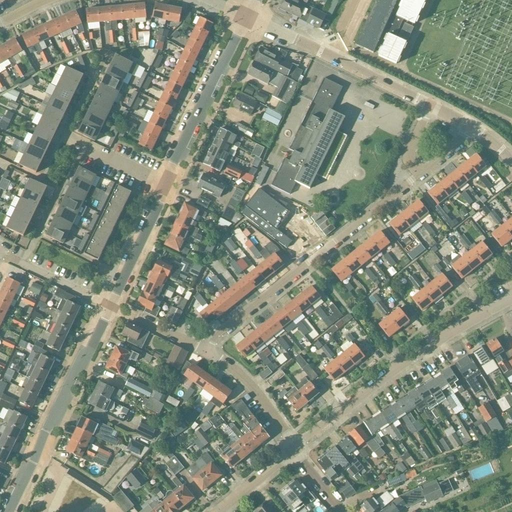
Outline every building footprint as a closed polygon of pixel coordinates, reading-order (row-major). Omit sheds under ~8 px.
[(282,0),(278,9),(299,19),(299,18),(307,22),(306,24),(323,32),(330,18),(321,13),(321,14),(305,6),(307,0),(282,0)] [(327,0),(321,13),(330,18),(339,0),(327,0)] [(425,0),(376,0),(355,46),(373,54),(374,51),(380,54),(378,56),(396,64),(406,43),(395,38),(403,20),(414,24),(425,0)] [(144,5),(132,6),(134,20),(146,19),(144,5)] [(152,18),(165,21),(168,8),(154,5),(152,18)] [(132,6),(121,7),(122,21),(134,20),(132,6)] [(111,22),(111,31),(115,31),(117,30),(116,22),(122,21),(121,7),(109,8),(110,22),(111,22)] [(109,8),(97,9),(99,23),(110,22),(109,8)] [(178,24),(181,11),(168,8),(165,21),(178,24)] [(85,10),(87,25),(99,23),(97,9),(85,10)] [(75,12),(64,17),(70,29),(76,27),(79,33),(83,31),(81,24),(75,12)] [(64,17),(54,21),(60,34),(70,29),(64,17)] [(213,25),(200,19),(195,29),(208,36),(213,25)] [(54,21),(43,26),(49,39),(60,34),(54,21)] [(398,37),(407,41),(414,28),(405,24),(398,37)] [(43,26),(33,31),(38,44),(41,51),(46,48),(43,42),(49,39),(43,26)] [(195,29),(190,40),(202,46),(208,36),(195,29)] [(33,31),(22,36),(27,49),(34,46),(36,45),(38,44),(33,31)] [(172,36),(175,39),(180,35),(179,34),(177,31),(172,36)] [(139,36),(139,35),(133,35),(133,42),(138,41),(139,47),(148,46),(149,35),(139,36)] [(15,39),(4,45),(11,58),(22,52),(15,39)] [(202,46),(190,40),(184,50),(197,57),(202,46)] [(4,45),(0,47),(0,61),(1,63),(11,58),(4,45)] [(291,65),(290,67),(280,62),(282,59),(261,48),(255,60),(287,77),(297,82),(303,71),(297,69),(298,66),(293,64),(292,65),(291,65)] [(197,57),(184,50),(179,61),(192,67),(197,57)] [(132,64),(115,56),(110,65),(127,74),(132,64)] [(86,71),(81,57),(77,58),(80,66),(79,66),(81,72),(86,71)] [(192,67),(179,61),(174,72),(187,78),(192,67)] [(294,89),(297,83),(254,62),(247,75),(268,85),(268,84),(276,88),(272,97),(285,104),(292,89),(294,89)] [(16,66),(14,67),(17,72),(22,69),(19,64),(16,66)] [(110,65),(106,75),(123,84),(127,74),(110,65)] [(27,73),(25,74),(23,75),(25,79),(36,73),(33,68),(27,72),(27,73)] [(66,68),(61,78),(78,86),(83,76),(66,68)] [(187,78),(174,72),(169,82),(182,88),(187,78)] [(118,93),(123,84),(106,75),(101,85),(118,93)] [(61,78),(57,88),(73,96),(78,86),(61,78)] [(271,186),(289,195),(295,183),(309,190),(316,176),(322,178),(343,135),(338,133),(345,119),(331,112),(343,88),(324,79),(289,150),(294,153),(289,162),(284,159),(271,186)] [(169,82),(164,93),(177,99),(182,88),(169,82)] [(96,95),(113,103),(118,93),(101,85),(96,95)] [(52,97),(69,106),(73,96),(57,88),(52,97)] [(13,90),(2,97),(5,98),(11,101),(15,103),(19,93),(13,90)] [(177,99),(164,93),(159,103),(171,109),(177,99)] [(91,105),(109,113),(113,103),(96,95),(91,105)] [(231,106),(251,116),(254,109),(259,111),(261,106),(256,104),(237,95),(231,106)] [(52,97),(47,107),(64,115),(69,106),(52,97)] [(11,101),(8,107),(15,111),(16,108),(18,105),(15,103),(11,101)] [(171,109),(159,103),(154,114),(166,120),(171,109)] [(281,113),(285,105),(279,103),(276,111),(281,113)] [(87,114),(104,122),(109,113),(91,105),(87,114)] [(42,117),(59,125),(64,115),(47,107),(42,117)] [(267,110),(264,115),(275,121),(274,124),(278,126),(282,117),(267,110)] [(82,124),(99,132),(104,122),(87,114),(82,124)] [(148,124),(161,130),(166,120),(154,114),(148,124)] [(42,117),(38,126),(55,135),(59,125),(42,117)] [(0,123),(0,126),(6,130),(9,124),(1,121),(0,123)] [(128,121),(125,126),(135,130),(137,126),(128,121)] [(234,129),(251,138),(254,132),(238,122),(234,129)] [(77,134),(94,142),(99,132),(82,124),(77,134)] [(148,124),(143,135),(156,141),(161,130),(148,124)] [(28,133),(28,134),(50,144),(55,135),(38,126),(33,136),(28,133)] [(220,130),(216,139),(232,147),(232,146),(237,148),(238,149),(240,144),(235,141),(236,138),(220,130)] [(28,134),(23,143),(45,154),(50,144),(28,134)] [(138,146),(151,152),(156,141),(143,135),(138,146)] [(216,139),(212,147),(233,157),(236,152),(237,148),(232,146),(232,147),(216,139)] [(23,143),(19,153),(24,155),(24,156),(41,164),(45,154),(23,143)] [(212,147),(208,156),(224,164),(224,163),(228,165),(230,165),(233,157),(212,147)] [(476,155),(466,163),(475,175),(485,167),(486,166),(476,155)] [(24,156),(19,166),(36,174),(41,164),(24,156)] [(208,156),(204,164),(220,172),(224,164),(208,156)] [(258,169),(262,160),(255,157),(251,165),(258,169)] [(466,163),(456,171),(466,182),(475,175),(466,163)] [(227,165),(224,174),(238,181),(239,178),(242,172),(243,170),(230,165),(228,165),(227,165)] [(254,184),(260,187),(269,169),(263,166),(254,184)] [(79,168),(74,178),(91,186),(96,176),(79,168)] [(248,175),(253,177),(257,170),(252,168),(248,175)] [(456,171),(447,178),(456,190),(466,182),(456,171)] [(200,181),(197,187),(219,198),(225,186),(203,175),(201,175),(199,180),(200,181)] [(480,179),(484,185),(488,182),(483,176),(480,179)] [(74,178),(69,187),(86,196),(91,186),(74,178)] [(447,178),(437,186),(447,197),(456,190),(447,178)] [(47,188),(30,180),(25,190),(42,198),(47,188)] [(109,185),(105,193),(109,195),(112,187),(114,185),(114,183),(111,182),(109,185)] [(116,186),(105,209),(120,216),(131,193),(116,186)] [(437,186),(428,193),(437,205),(447,197),(437,186)] [(69,187),(64,197),(81,205),(86,196),(69,187)] [(233,193),(231,198),(241,202),(246,192),(239,189),(236,188),(233,193)] [(259,189),(240,213),(286,249),(292,242),(277,230),(290,213),(284,209),(288,205),(279,200),(277,203),(272,199),(274,196),(269,193),(268,196),(259,189)] [(42,198),(25,190),(20,199),(37,207),(42,198)] [(201,195),(211,199),(213,195),(203,191),(201,195)] [(460,195),(464,200),(469,197),(464,192),(460,195)] [(200,196),(196,203),(207,209),(211,201),(200,196)] [(64,197),(60,207),(77,215),(81,217),(86,207),(81,205),(64,197)] [(473,202),(469,197),(464,200),(469,206),(473,202)] [(20,199),(16,209),(33,217),(37,207),(20,199)] [(418,201),(408,209),(418,221),(427,213),(418,201)] [(179,214),(194,221),(197,213),(199,214),(198,216),(204,219),(206,214),(184,204),(179,214)] [(60,207),(55,217),(72,225),(77,215),(60,207)] [(227,219),(231,222),(236,212),(226,207),(221,217),(227,219)] [(441,210),(445,215),(446,215),(450,212),(445,207),(442,209),(441,210)] [(33,217),(16,209),(11,219),(28,227),(33,217)] [(120,216),(105,209),(94,231),(109,238),(120,216)] [(399,216),(408,228),(418,221),(408,209),(399,216)] [(242,217),(236,212),(231,222),(236,224),(242,217)] [(493,212),(489,215),(493,220),(497,217),(493,212)] [(193,228),(192,230),(190,229),(194,221),(179,214),(174,224),(196,235),(196,234),(198,230),(193,228)] [(389,224),(399,236),(408,228),(399,216),(389,224)] [(55,217),(50,226),(67,235),(72,225),(55,217)] [(497,217),(493,220),(497,225),(497,226),(501,223),(501,222),(497,217)] [(220,218),(217,224),(223,227),(225,223),(226,221),(220,218)] [(6,229),(23,237),(28,227),(11,219),(6,229)] [(511,220),(511,219),(501,227),(511,240),(511,239),(511,220)] [(422,225),(426,231),(430,228),(426,222),(422,225)] [(196,235),(174,224),(170,234),(184,241),(187,234),(189,235),(188,237),(194,239),(199,242),(202,237),(196,234),(196,235)] [(50,226),(45,236),(62,244),(67,235),(50,226)] [(501,227),(491,235),(502,248),(511,240),(501,227)] [(436,235),(430,228),(426,231),(432,239),(436,235)] [(83,254),(98,261),(109,238),(94,231),(83,254)] [(380,232),(370,240),(379,252),(389,244),(380,232)] [(170,234),(165,245),(187,255),(189,251),(183,248),(182,250),(180,249),(184,241),(170,234)] [(463,235),(458,238),(463,244),(467,241),(463,235)] [(403,241),(400,238),(398,240),(404,249),(411,243),(407,238),(403,241)] [(78,249),(82,241),(77,239),(73,246),(78,249)] [(232,252),(237,248),(229,239),(224,243),(232,252)] [(379,252),(370,240),(360,247),(370,259),(379,252)] [(467,241),(463,244),(467,250),(470,248),(472,247),(472,246),(467,241)] [(270,242),(264,247),(271,256),(265,261),(274,273),(284,266),(276,256),(281,252),(277,247),(270,242)] [(492,255),(482,242),(476,247),(474,245),(472,247),(470,248),(471,250),(482,263),(492,255)] [(249,249),(253,255),(257,251),(253,246),(249,249)] [(360,247),(351,255),(360,267),(370,259),(360,247)] [(466,254),(461,258),(471,271),(477,267),(482,263),(471,250),(466,254)] [(261,256),(257,251),(253,255),(257,260),(261,256)] [(191,253),(188,259),(195,262),(198,256),(191,253)] [(383,256),(387,262),(391,259),(387,253),(383,256)] [(351,255),(341,262),(351,274),(360,267),(351,255)] [(452,262),(447,256),(442,260),(447,266),(452,262)] [(183,258),(181,264),(185,265),(182,272),(188,274),(194,277),(197,278),(197,279),(202,267),(193,263),(183,258)] [(461,258),(451,267),(461,280),(471,271),(461,258)] [(395,264),(391,259),(387,262),(391,267),(395,264)] [(157,260),(152,271),(167,278),(175,282),(183,266),(174,262),(171,267),(157,260)] [(229,265),(234,270),(238,266),(234,261),(229,265)] [(255,269),(265,281),(274,273),(265,261),(255,269)] [(331,270),(341,282),(351,274),(341,262),(331,270)] [(437,264),(432,268),(437,273),(442,270),(437,264)] [(243,272),(238,266),(234,270),(238,276),(243,272)] [(265,281),(255,269),(246,276),(256,288),(265,281)] [(364,272),(368,277),(372,274),(368,269),(364,272)] [(152,271),(147,282),(173,294),(175,290),(170,288),(166,286),(165,288),(163,287),(164,285),(167,278),(152,271)] [(376,279),(372,274),(368,277),(372,282),(376,279)] [(442,274),(432,282),(442,295),(452,287),(442,274)] [(409,278),(413,284),(417,280),(413,275),(409,278)] [(210,280),(215,285),(219,281),(215,276),(210,280)] [(256,288),(246,276),(237,284),(246,296),(256,288)] [(7,279),(2,290),(15,296),(15,295),(20,285),(7,279)] [(421,285),(417,280),(413,284),(417,289),(421,285)] [(224,287),(219,281),(215,285),(219,291),(224,287)] [(32,282),(28,290),(38,295),(42,286),(32,282)] [(147,282),(142,293),(156,300),(159,294),(170,300),(171,298),(173,294),(147,282)] [(442,295),(432,282),(422,290),(432,303),(442,295)] [(246,296),(237,284),(227,291),(237,303),(246,296)] [(345,287),(349,292),(353,289),(349,284),(345,287)] [(311,287),(301,294),(310,306),(320,298),(311,287)] [(2,290),(0,293),(0,301),(10,306),(13,299),(17,301),(19,298),(19,297),(15,295),(15,296),(2,290)] [(412,299),(422,311),(432,303),(422,290),(412,299)] [(237,303),(227,291),(218,299),(228,311),(237,303)] [(62,299),(56,311),(73,319),(79,308),(73,305),(76,298),(71,295),(65,293),(62,299)] [(142,293),(136,304),(146,308),(144,312),(150,315),(155,318),(159,309),(153,307),(156,300),(142,293)] [(194,297),(198,302),(202,298),(198,293),(194,297)] [(292,302),(301,314),(310,306),(301,294),(292,302)] [(375,294),(372,296),(376,301),(378,303),(380,301),(381,301),(375,294)] [(206,303),(202,298),(198,302),(202,306),(206,303)] [(184,309),(187,301),(182,299),(178,306),(184,309)] [(218,299),(209,306),(218,318),(228,311),(218,299)] [(0,301),(0,314),(5,317),(10,306),(0,301)] [(389,312),(380,301),(378,303),(386,314),(389,312)] [(37,307),(45,311),(47,306),(39,302),(37,307)] [(292,302),(282,309),(292,321),(301,314),(292,302)] [(384,316),(386,314),(378,303),(375,305),(384,316)] [(333,304),(328,307),(338,319),(342,316),(337,310),(333,304)] [(199,314),(209,326),(218,318),(209,306),(199,314)] [(314,311),(318,316),(323,312),(319,307),(314,311)] [(177,324),(182,312),(174,308),(168,320),(177,324)] [(273,317),(282,329),(292,321),(282,309),(273,317)] [(399,309),(389,317),(399,329),(409,321),(399,309)] [(56,311),(51,322),(56,324),(68,330),(73,319),(56,311)] [(332,324),(323,312),(318,316),(328,328),(332,324)] [(264,324),(273,336),(282,329),(273,317),(264,324)] [(379,325),(389,338),(399,329),(389,317),(379,325)] [(344,325),(341,321),(335,326),(338,330),(344,325)] [(51,322),(46,332),(51,334),(51,335),(63,341),(68,330),(56,324),(51,322)] [(146,339),(149,333),(142,330),(127,322),(122,333),(129,337),(127,342),(141,349),(144,344),(146,339)] [(295,325),(300,331),(304,327),(300,322),(295,325)] [(273,336),(264,324),(254,332),(264,344),(273,336)] [(309,333),(304,327),(300,331),(304,337),(309,333)] [(254,332),(245,339),(254,351),(264,344),(254,332)] [(354,340),(350,334),(345,338),(349,344),(354,340)] [(51,335),(45,346),(58,352),(63,341),(51,335)] [(277,341),(281,346),(285,343),(281,337),(277,341)] [(10,341),(5,339),(2,344),(7,347),(10,341)] [(235,347),(244,359),(254,351),(245,339),(235,347)] [(496,339),(487,344),(499,364),(497,365),(506,379),(511,375),(511,371),(505,360),(503,361),(499,355),(504,352),(496,339)] [(13,349),(16,344),(10,341),(7,347),(13,349)] [(36,341),(34,347),(42,350),(43,347),(44,345),(36,341)] [(189,353),(188,352),(178,348),(168,343),(159,361),(168,365),(179,370),(184,363),(189,353)] [(290,348),(285,343),(281,346),(285,351),(290,348)] [(320,349),(325,355),(330,351),(325,345),(320,349)] [(364,357),(354,345),(344,353),(354,365),(364,357)] [(484,346),(473,353),(482,366),(481,367),(487,376),(498,368),(484,346)] [(34,347),(32,351),(37,353),(34,359),(38,361),(35,367),(35,368),(47,374),(53,362),(46,359),(48,353),(42,350),(34,347)] [(111,356),(110,358),(125,366),(128,359),(135,362),(138,355),(131,352),(130,353),(126,350),(125,351),(125,352),(115,348),(113,352),(112,352),(110,355),(111,356)] [(13,356),(13,357),(21,361),(21,360),(24,355),(16,351),(13,356)] [(334,356),(330,351),(325,355),(329,360),(334,356)] [(262,352),(257,356),(262,361),(267,357),(262,352)] [(344,353),(334,361),(344,373),(354,365),(344,353)] [(144,360),(150,363),(153,357),(146,354),(144,360)] [(469,355),(455,364),(464,378),(475,395),(482,390),(475,378),(481,374),(478,369),(469,355)] [(11,361),(10,363),(18,367),(19,365),(21,361),(13,357),(11,361)] [(267,357),(262,361),(268,368),(272,373),(276,369),(267,357)] [(108,363),(105,369),(115,373),(114,375),(126,381),(126,379),(128,375),(122,372),(125,366),(110,358),(110,359),(108,359),(107,362),(108,363)] [(324,369),(334,381),(344,373),(334,361),(324,369)] [(7,368),(18,373),(20,368),(18,367),(10,363),(7,368)] [(26,377),(26,378),(42,385),(47,374),(35,368),(35,367),(32,365),(31,366),(26,377)] [(192,365),(183,377),(193,384),(202,372),(192,365)] [(312,381),(317,376),(308,365),(302,369),(312,381)] [(268,368),(258,375),(262,381),(272,373),(268,368)] [(464,391),(450,368),(441,373),(452,391),(457,388),(461,393),(464,391)] [(280,370),(266,382),(271,387),(285,375),(280,370)] [(202,372),(193,384),(203,391),(212,379),(202,372)] [(452,391),(441,373),(433,379),(450,405),(449,405),(452,410),(457,407),(448,393),(452,391)] [(300,381),(300,383),(296,386),(308,402),(318,394),(305,377),(300,381)] [(21,388),(20,389),(36,397),(42,385),(26,378),(21,388)] [(148,396),(152,388),(128,378),(124,386),(148,396)] [(203,391),(200,395),(209,401),(210,402),(213,398),(222,385),(212,379),(203,391)] [(450,405),(433,379),(424,384),(438,405),(442,403),(445,408),(449,405),(450,405)] [(95,387),(93,390),(94,391),(93,394),(110,402),(111,401),(112,398),(114,395),(120,397),(123,392),(118,390),(118,391),(116,390),(116,391),(113,389),(114,388),(109,385),(108,387),(98,383),(96,387),(95,387)] [(438,405),(424,384),(416,389),(434,418),(437,424),(442,421),(434,408),(438,405)] [(213,398),(210,402),(214,405),(218,400),(224,404),(232,392),(222,385),(213,398)] [(281,399),(285,396),(288,401),(297,411),(308,402),(296,386),(287,393),(284,390),(278,395),(281,399)] [(18,388),(16,392),(19,393),(17,396),(20,398),(18,402),(31,408),(36,397),(20,389),(21,388),(20,388),(18,387),(18,388)] [(190,388),(182,399),(186,402),(194,391),(190,388)] [(416,389),(408,395),(419,412),(422,410),(430,421),(434,418),(416,389)] [(153,390),(149,398),(155,401),(159,394),(159,393),(153,390)] [(89,398),(88,401),(89,403),(88,404),(103,411),(105,412),(106,412),(107,412),(108,411),(108,410),(108,409),(109,409),(109,410),(109,411),(110,411),(111,411),(112,411),(113,410),(114,410),(114,409),(114,408),(114,406),(114,405),(114,404),(115,403),(111,401),(110,402),(93,394),(91,398),(89,398)] [(3,395),(1,400),(14,406),(17,401),(3,395)] [(169,396),(166,402),(176,408),(179,402),(169,396)] [(406,396),(398,401),(416,431),(417,433),(423,429),(417,420),(416,421),(410,412),(414,409),(406,396)] [(510,408),(504,397),(496,402),(502,413),(510,408)] [(145,406),(145,407),(159,415),(164,405),(161,404),(156,402),(155,401),(149,398),(149,399),(148,400),(145,406)] [(229,407),(229,408),(235,416),(246,429),(249,434),(259,445),(268,438),(269,437),(240,399),(229,407)] [(1,400),(0,401),(0,406),(8,410),(8,409),(12,411),(14,406),(1,400)] [(209,401),(205,407),(208,409),(207,410),(210,412),(214,405),(210,402),(209,401)] [(398,401),(389,406),(398,420),(401,418),(412,434),(416,431),(398,401)] [(488,403),(477,410),(486,423),(496,416),(488,403)] [(389,406),(381,412),(397,437),(400,441),(403,439),(396,428),(400,425),(397,420),(398,420),(389,406)] [(205,407),(201,413),(205,415),(206,417),(210,412),(207,410),(208,409),(205,407)] [(21,430),(26,418),(13,412),(12,411),(8,409),(8,410),(3,421),(8,423),(21,430)] [(381,412),(373,417),(381,430),(381,431),(384,436),(385,436),(388,434),(393,440),(397,437),(381,412)] [(98,425),(82,417),(76,429),(91,436),(91,435),(116,447),(119,441),(110,437),(113,429),(99,423),(98,425)] [(373,417),(364,423),(372,435),(381,447),(383,445),(377,434),(381,431),(381,430),(373,417)] [(175,437),(187,429),(181,420),(169,429),(175,437)] [(156,427),(142,421),(139,427),(153,434),(156,427)] [(8,423),(2,435),(15,441),(21,430),(8,423)] [(485,423),(477,428),(483,439),(492,435),(485,423)] [(230,424),(228,427),(233,433),(249,453),(259,445),(249,434),(244,438),(239,431),(235,426),(233,425),(230,424)] [(227,426),(223,429),(229,437),(233,433),(228,427),(227,426)] [(359,426),(350,434),(360,446),(365,442),(373,453),(380,447),(381,447),(372,435),(369,438),(359,426)] [(136,434),(149,440),(153,434),(139,427),(136,434)] [(194,434),(198,439),(205,446),(211,441),(201,428),(194,434)] [(463,446),(471,441),(463,428),(455,433),(463,446)] [(76,429),(71,441),(109,459),(109,458),(110,459),(112,455),(98,448),(97,448),(90,445),(89,447),(86,446),(91,436),(76,429)] [(473,443),(480,439),(474,429),(467,433),(473,443)] [(229,437),(224,441),(226,443),(230,449),(240,461),(249,453),(233,433),(229,437)] [(454,449),(461,445),(454,434),(447,438),(454,449)] [(0,448),(9,453),(15,441),(2,435),(0,438),(0,448)] [(340,442),(338,444),(347,455),(345,457),(352,466),(352,467),(358,473),(364,469),(351,453),(356,449),(346,437),(341,442),(340,442)] [(446,437),(439,441),(446,453),(453,448),(446,437)] [(131,440),(126,451),(132,454),(131,455),(141,460),(142,459),(141,459),(149,449),(131,440)] [(66,452),(80,459),(83,453),(85,454),(86,455),(85,456),(91,459),(91,461),(105,468),(109,459),(71,441),(66,452)] [(217,446),(215,449),(221,456),(220,457),(230,469),(240,461),(230,449),(226,443),(224,445),(220,449),(217,446)] [(326,453),(325,454),(336,467),(339,464),(342,467),(345,470),(346,469),(350,466),(344,460),(334,447),(329,450),(329,451),(328,450),(326,452),(326,453)] [(424,447),(418,451),(425,461),(431,457),(424,447)] [(0,462),(4,464),(9,453),(0,448),(0,462)] [(358,452),(364,459),(368,455),(363,448),(358,452)] [(200,458),(195,463),(196,464),(207,478),(212,484),(217,480),(216,479),(220,476),(211,465),(214,462),(206,453),(200,458)] [(320,458),(316,461),(327,474),(332,480),(336,477),(337,476),(335,473),(332,470),(336,467),(325,454),(324,455),(323,455),(322,455),(320,457),(320,458)] [(141,460),(131,455),(127,460),(136,466),(141,460)] [(174,457),(170,461),(173,465),(179,472),(184,468),(174,457)] [(414,463),(411,457),(405,461),(409,466),(414,463)] [(127,460),(124,464),(133,470),(135,468),(134,467),(136,466),(127,460)] [(166,463),(165,464),(174,476),(179,472),(173,465),(170,461),(166,463)] [(401,462),(395,467),(400,474),(406,470),(401,462)] [(195,463),(185,470),(186,471),(193,480),(202,491),(206,487),(207,488),(209,487),(212,484),(207,478),(196,464),(195,463)] [(133,470),(124,464),(120,468),(128,474),(129,475),(133,470)] [(416,473),(427,469),(426,465),(415,470),(416,473)] [(352,467),(347,471),(353,478),(358,473),(352,467)] [(128,474),(120,468),(119,468),(116,472),(125,479),(128,474)] [(136,470),(127,478),(132,485),(142,477),(136,470)] [(116,472),(112,476),(121,483),(125,479),(116,472)] [(382,481),(387,477),(383,473),(378,477),(382,481)] [(403,474),(393,478),(386,481),(389,488),(406,480),(403,474)] [(112,476),(109,481),(117,487),(121,483),(112,476)] [(175,490),(172,492),(173,493),(174,494),(183,505),(184,506),(185,507),(190,503),(189,502),(193,498),(183,487),(177,478),(172,481),(177,488),(175,490)] [(293,480),(287,485),(297,498),(302,494),(306,499),(308,497),(312,502),(315,499),(298,479),(295,482),(293,480)] [(105,485),(114,492),(117,487),(109,481),(105,485)] [(88,482),(85,486),(107,500),(109,502),(113,499),(113,498),(112,498),(111,496),(95,486),(88,482)] [(105,485),(101,489),(111,495),(114,492),(105,485)] [(300,511),(305,508),(297,498),(287,485),(281,490),(283,492),(279,495),(293,511),(300,511)] [(351,486),(342,492),(347,499),(355,493),(351,486)] [(164,497),(157,488),(154,491),(157,495),(160,499),(164,497)] [(113,497),(124,511),(126,511),(134,506),(121,491),(113,497)] [(163,499),(162,500),(171,511),(176,511),(178,510),(179,511),(185,507),(184,506),(183,505),(174,494),(173,493),(172,492),(171,491),(169,491),(166,494),(166,497),(163,499)] [(361,507),(365,511),(374,511),(379,508),(381,510),(393,500),(386,492),(375,501),(372,497),(361,507)] [(416,500),(410,493),(399,497),(381,511),(398,511),(406,505),(412,502),(416,500)] [(148,506),(153,511),(171,511),(162,500),(160,501),(159,502),(158,500),(156,502),(154,501),(148,505),(148,506)] [(273,511),(266,503),(255,511),(273,511)]
